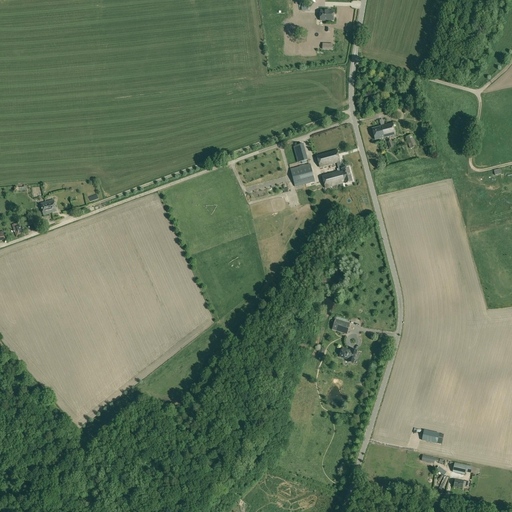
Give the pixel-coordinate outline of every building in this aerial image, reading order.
[(329,10),(320,9),(320,20),(328,20),(333,20),(334,10),(329,10)] [(311,33),(311,15),(298,14),(298,27),(304,28),(304,33),(311,33)] [(381,126),(372,129),(375,140),(384,138),(395,135),(392,123),(381,126)] [(406,137),(410,149),(416,147),(412,135),(406,137)] [(302,162),(306,161),(308,160),(303,144),(293,147),(297,163),(302,162)] [(322,176),(325,188),(345,183),(345,184),(352,182),(349,168),(341,170),(339,162),(340,162),(337,151),(316,156),(319,167),(336,163),(339,171),(322,176)] [(315,182),(310,164),(290,169),(295,187),(315,182)] [(54,200),(41,203),(43,215),(56,212),(54,200)] [(24,234),(20,222),(11,225),(16,237),(24,234)] [(335,320),(332,330),(347,334),(350,324),(335,320)] [(352,350),(352,352),(342,348),(339,357),(345,359),(349,360),(348,362),(353,364),(357,351),(352,350)] [(437,444),(439,434),(439,433),(424,430),(422,440),(437,444)] [(423,455),(421,461),(434,464),(435,461),(438,462),(438,461),(439,459),(439,458),(423,455)] [(465,474),(466,466),(454,464),(453,472),(465,474)] [(444,476),(447,473),(438,467),(435,470),(438,472),(439,472),(438,474),(440,475),(441,473),(444,476)] [(440,490),(442,492),(448,479),(445,477),(443,482),(442,482),(439,490),(440,490)] [(454,487),(462,488),(463,485),(469,486),(469,483),(455,480),(454,487)]
